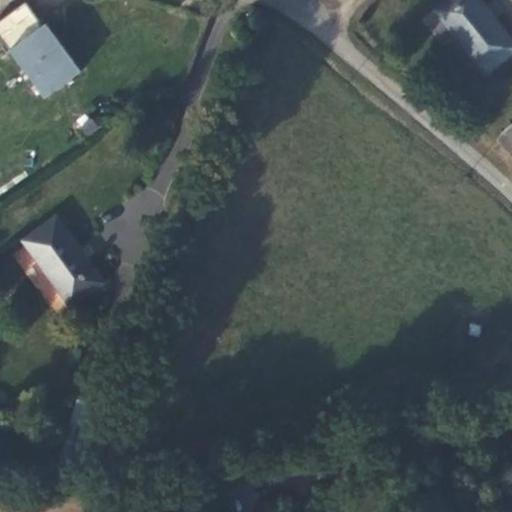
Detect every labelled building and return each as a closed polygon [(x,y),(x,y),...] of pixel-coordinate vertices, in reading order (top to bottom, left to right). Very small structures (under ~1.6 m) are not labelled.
[(485,74),(511,52),(511,41),(479,0),(446,0),(434,10),(485,74)] [(40,102),(82,72),(46,23),(43,26),(26,2),(21,6),(2,20),(4,23),(10,32),(0,39),(0,43),(6,52),(4,54),(15,68),(16,67),(31,87),(30,88),(40,102)] [(0,25),(0,39),(10,32),(4,23),(0,25)] [(87,132),(95,125),(86,114),(78,121),(87,132)] [(511,124),(497,139),(511,153),(511,124)] [(23,239),(70,305),(103,282),(56,216),(23,239)] [(73,480),(75,474),(81,458),(91,461),(108,409),(77,399),(54,474),(73,480)] [(75,474),(86,478),(91,461),(81,458),(75,474)]
